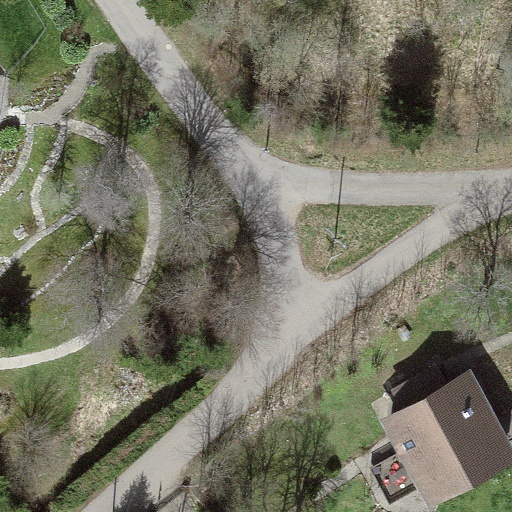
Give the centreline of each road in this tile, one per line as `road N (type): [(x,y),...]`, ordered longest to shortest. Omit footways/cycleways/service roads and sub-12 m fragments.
road 1 (unclassified): [(287,340),(511,188)]
road 2 (residential): [(511,187),(378,188),(248,173)]
road 3 (unclassified): [(92,511),(287,340)]
road 4 (residential): [(248,173),(120,0)]
road 5 (residential): [(248,173),(287,340)]
